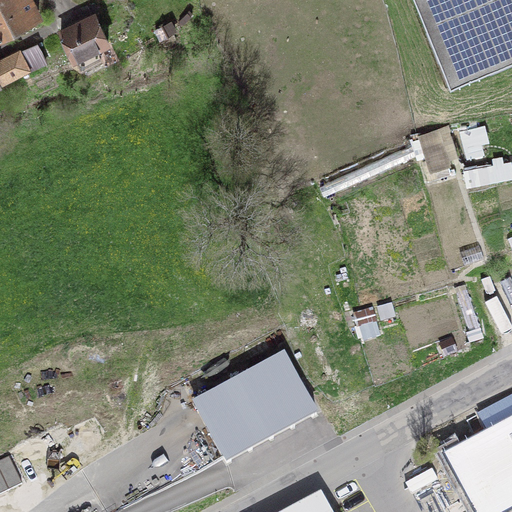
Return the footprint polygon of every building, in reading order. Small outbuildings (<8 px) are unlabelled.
[(32,0),(0,0),(0,30),(38,11),(32,0)] [(511,0),(418,0),(450,78),(511,51),(511,0)] [(108,41),(94,14),(60,31),(74,59),(75,58),(81,70),(101,60),(95,48),(108,41)] [(46,59),(37,43),(20,52),(19,51),(0,60),(0,79),(1,82),(46,59)] [(284,356),(194,404),(226,463),(316,415),(284,356)] [(511,418),(444,455),(474,511),(510,511),(511,511),(511,418)]
